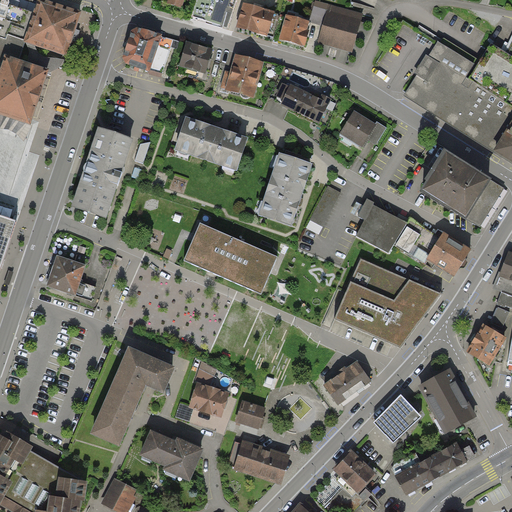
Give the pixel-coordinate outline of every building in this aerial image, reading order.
[(0,0),(0,67),(6,51),(17,55),(22,41),(32,10),(0,0)] [(66,56),(81,11),(48,0),(35,0),(32,10),(22,41),(66,56)] [(181,11),(184,0),(163,0),(162,4),(181,11)] [(231,4),(215,0),(200,0),(196,15),(225,24),(231,4)] [(324,26),(329,8),(315,4),(310,22),(324,26)] [(272,15),(244,7),(238,29),(265,37),(272,15)] [(352,50),(361,17),(329,8),(324,26),(320,41),(352,50)] [(310,25),(286,19),(280,42),(303,49),(310,25)] [(177,41),(135,29),(122,71),(165,83),(177,41)] [(407,95),(511,161),(511,42),(507,53),(491,45),(479,63),(442,40),(407,95)] [(207,75),(214,52),(186,44),(179,67),(207,75)] [(17,55),(6,51),(0,67),(0,111),(31,122),(50,66),(17,55)] [(255,102),(264,66),(239,59),(229,95),(255,102)] [(319,126),(331,102),(288,81),(276,105),(319,126)] [(0,116),(0,129),(9,131),(16,135),(24,143),(32,127),(0,116)] [(376,129),(355,116),(341,138),(361,151),(376,129)] [(237,173),(247,142),(185,123),(175,153),(237,173)] [(107,220),(133,140),(101,129),(98,128),(85,168),(71,207),(75,209),(107,220)] [(501,189),(446,155),(423,191),(478,225),(501,189)] [(292,225),(311,167),(278,156),(258,214),(292,225)] [(340,193),(327,187),(310,220),(322,227),(340,193)] [(408,224),(373,206),(374,203),(367,200),(358,217),(365,221),(357,237),(389,254),(394,246),(425,265),(428,260),(444,235),(437,231),(435,234),(411,219),(408,224)] [(0,281),(19,226),(0,219),(0,281)] [(278,258),(200,225),(184,262),(262,295),(278,258)] [(454,277),(470,250),(444,235),(428,260),(454,277)] [(511,254),(509,253),(496,288),(508,292),(511,293),(511,254)] [(86,270),(57,260),(46,292),(75,302),(86,270)] [(442,295),(361,260),(334,320),(401,348),(442,295)] [(14,273),(9,271),(5,284),(9,286),(14,273)] [(511,293),(508,292),(503,305),(511,308),(511,293)] [(498,308),(491,323),(503,328),(510,313),(498,308)] [(489,364),(505,338),(485,326),(469,352),(489,364)] [(172,370),(129,351),(94,433),(119,444),(145,383),(163,391),(172,370)] [(370,381),(358,363),(349,369),(341,358),(334,367),(340,375),(325,387),(337,405),(370,381)] [(476,417),(450,371),(420,387),(446,434),(476,417)] [(228,396),(197,385),(188,409),(219,420),(228,396)] [(418,416),(402,398),(376,423),(392,440),(418,416)] [(264,409),(243,403),(238,421),(259,427),(264,409)] [(77,511),(82,480),(8,435),(5,441),(0,437),(0,503),(15,511),(77,511)] [(188,483),(202,452),(176,440),(173,446),(151,436),(141,458),(163,468),(162,471),(188,483)] [(285,458),(236,442),(228,465),(278,481),(285,458)] [(455,445),(393,480),(403,497),(465,461),(455,445)] [(373,474),(351,454),(331,476),(353,496),(373,474)] [(122,511),(133,489),(117,481),(106,505),(121,511),(122,511)]
